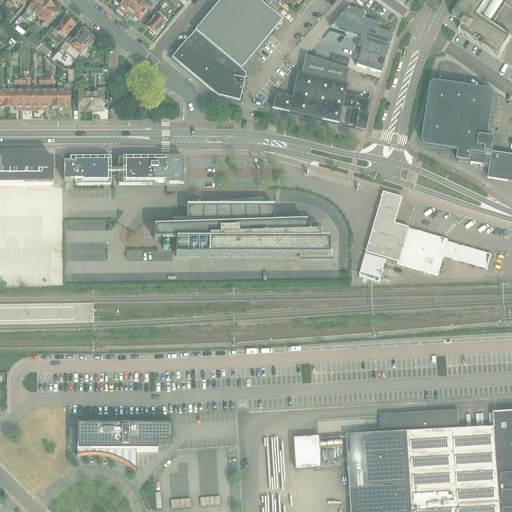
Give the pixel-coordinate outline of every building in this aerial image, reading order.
[(32,12),(38,17),(49,4),(48,3),(48,1),(46,0),(35,0),(25,13),(29,16),(32,12)] [(124,10),(129,14),(140,1),(138,0),(124,0),(119,6),(120,7),(120,8),(123,10),(124,10)] [(145,0),(140,0),(140,1),(129,14),(133,18),(133,19),(136,21),(138,21),(139,22),(153,5),(145,0)] [(239,102),(245,74),(240,70),(281,21),(267,8),(273,0),(220,0),(191,35),(171,59),(198,82),(216,98),(239,102)] [(511,0),(463,0),(454,15),(452,17),(462,24),(458,31),(498,58),(499,57),(511,38),(511,37),(511,35),(509,34),(507,34),(505,37),(490,27),(504,4),(511,10),(511,0)] [(51,5),(49,4),(38,17),(43,22),(40,26),(44,29),(59,12),(54,8),(54,6),(52,5),(51,5)] [(155,35),(169,19),(164,14),(165,12),(161,9),(145,27),(149,30),(149,32),(152,35),(154,35),(155,35)] [(364,38),(362,47),(386,55),(392,36),(377,31),(379,25),(363,20),(365,14),(348,9),(331,28),(364,38)] [(64,39),(75,26),(74,25),(74,23),(71,21),(69,21),(65,17),(52,33),(49,30),(44,37),(48,40),(51,35),(55,38),(58,34),(64,39)] [(17,27),(14,30),(21,35),(24,33),(17,27)] [(69,39),(61,49),(65,53),(75,61),(78,58),(90,43),(91,44),(95,40),(90,37),(89,37),(82,31),(73,43),(69,39)] [(27,40),(35,47),(40,42),(31,34),(27,40)] [(335,42),(332,53),(338,55),(342,44),(335,42)] [(380,74),(386,55),(362,47),(356,66),(380,74)] [(44,48),(41,52),(47,57),(50,53),(44,48)] [(275,95),(272,110),(321,121),(333,66),(305,57),(301,75),(297,74),(291,99),(275,95)] [(348,71),(333,66),(321,121),(362,130),(369,102),(344,97),(347,85),(345,85),(348,71)] [(86,69),(73,69),(73,84),(81,84),(81,76),(86,76),(86,69)] [(431,87),(422,143),(425,147),(459,152),(457,162),(470,164),(490,167),(488,176),(488,179),(511,182),(511,156),(493,154),(493,149),(494,149),(495,141),(488,140),(495,96),(492,92),(435,83),(431,86),(431,87)] [(64,91),(57,91),(57,108),(59,108),(59,109),(63,109),(63,108),(65,108),(70,108),(70,91),(69,91),(69,85),(64,85),(64,91)] [(89,112),(91,112),(91,95),(84,95),(84,90),(78,90),(78,111),(83,111),(83,112),(85,112),(86,113),(88,113),(89,112)] [(97,95),(91,95),(91,112),(92,112),(94,113),(95,113),(97,112),(99,112),(99,111),(103,111),(103,90),(97,90),(97,95)] [(19,91),(7,91),(7,109),(9,109),(13,109),(14,109),(16,109),(16,108),(19,108),(19,91)] [(32,91),(19,91),(19,108),(32,108),(32,91)] [(44,91),(32,91),(32,108),(44,108),(44,91)] [(57,91),(44,91),(44,108),(49,108),(49,109),(51,109),(55,109),(56,108),(57,108),(57,91)] [(0,186),(52,186),(52,160),(0,159),(0,186)] [(74,185),(83,185),(111,185),(111,159),(69,160),(69,163),(63,163),(63,181),(74,181),(74,185)] [(117,185),(134,185),(154,185),(154,183),(164,183),(164,185),(183,185),(183,159),(164,159),(164,162),(159,162),(159,159),(117,159),(117,185)] [(384,194),(365,252),(396,262),(406,230),(394,226),(402,200),(384,194)] [(251,201),(251,195),(241,195),(241,202),(219,204),(219,206),(186,206),(186,207),(186,222),(179,221),(179,227),(154,228),(153,229),(153,240),(175,240),(175,257),(328,257),(328,242),(327,242),(327,241),(319,241),(319,234),(306,234),(306,224),(305,224),(305,223),(274,224),(274,207),(273,207),(273,206),(262,206),(261,200),(251,201)] [(397,264),(437,276),(443,257),(487,270),(491,256),(447,243),(448,241),(441,239),(442,238),(440,238),(440,239),(426,235),(427,234),(426,234),(425,234),(418,232),(419,232),(417,231),(417,232),(408,229),(398,262),(397,263),(398,263),(397,264)] [(362,266),(359,275),(360,276),(359,278),(379,284),(379,281),(380,281),(382,273),(386,261),(365,255),(362,266)] [(494,428),(347,437),(351,511),(511,511),(511,412),(493,413),(494,428)] [(77,416),(67,416),(67,424),(77,424),(77,416)] [(171,426),(77,426),(77,457),(86,455),(94,455),(103,456),(112,458),(120,462),(128,466),(135,471),(135,452),(157,452),(157,445),(171,445),(171,426)] [(294,464),(321,463),(321,441),(339,440),(339,436),(320,436),(320,432),(293,432),(294,464)] [(278,484),(278,459),(257,459),(257,485),(278,484)] [(333,486),(344,485),(342,471),(331,473),(333,486)] [(237,500),(237,490),(229,490),(229,500),(237,500)] [(198,504),(217,502),(216,491),(197,493),(198,504)] [(168,495),(168,504),(187,503),(187,495),(168,495)]
